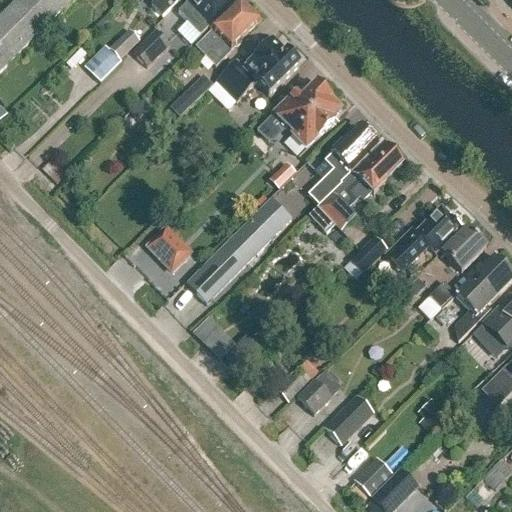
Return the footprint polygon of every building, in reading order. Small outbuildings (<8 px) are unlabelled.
[(0,78),(78,0),(23,0),(0,23),(0,78)] [(163,0),(152,11),(163,22),(179,6),(179,7),(186,0),(163,0)] [(202,41),(238,6),(231,0),(198,0),(180,18),(202,41)] [(242,44),(259,28),(241,10),(197,53),(217,73),(232,58),(230,56),(235,52),(238,52),(242,48),(242,44)] [(155,34),(132,57),(148,72),(170,49),(155,34)] [(139,47),(129,37),(110,55),(113,59),(120,66),(139,47)] [(270,101),(300,72),(297,69),(297,66),(293,61),(289,61),(274,45),(244,74),(237,67),(217,86),(238,107),(257,88),(270,101)] [(86,59),(81,54),(67,69),(71,73),(86,59)] [(120,66),(113,59),(92,80),(100,88),(121,67),(120,66)] [(181,124),(207,97),(198,88),(171,114),(181,124)] [(333,125),(341,117),(330,106),(331,105),(329,102),(329,99),(323,93),(319,93),(317,91),(303,104),(297,98),(274,120),(286,133),(290,129),(297,137),(293,141),(307,156),(326,137),(327,138),(329,135),(328,134),(335,128),(333,125)] [(362,134),(359,131),(344,146),(342,144),(333,154),(335,156),(333,158),(325,166),(334,176),(309,201),(321,212),(343,190),(342,189),(351,179),(350,178),(377,150),(370,142),(367,136),(365,134),(362,134)] [(384,149),(321,214),(334,228),(344,238),(358,224),(350,216),(363,203),(366,206),(374,198),(376,200),(389,188),(386,186),(391,181),(392,182),(404,170),(384,149)] [(149,173),(157,169),(153,160),(144,164),(149,173)] [(57,188),(64,181),(49,166),(42,173),(57,188)] [(280,195),(298,178),(289,169),(271,186),(280,195)] [(269,206),(264,201),(256,208),(261,213),(269,206)] [(207,308),(291,224),(272,204),(187,289),(207,308)] [(334,228),(321,214),(318,210),(309,219),(325,236),(334,228)] [(450,223),(442,215),(418,241),(413,237),(388,262),(392,267),(394,264),(406,276),(429,254),(436,261),(463,235),(461,233),(461,228),(457,224),(452,223),(451,222),(450,223)] [(171,275),(189,258),(165,234),(148,251),(171,275)] [(463,277),(488,253),(470,235),(445,259),(463,277)] [(364,279),(388,256),(376,244),(352,267),(364,279)] [(462,348),(462,349),(494,316),(490,312),(511,289),(511,276),(497,262),(457,303),(472,317),(457,333),(462,348)] [(415,301),(425,290),(417,282),(407,292),(415,301)] [(443,314),(457,300),(446,288),(431,301),(443,314)] [(511,311),(504,319),(498,314),(484,328),(507,352),(511,352),(511,351),(511,311)] [(235,375),(243,367),(234,358),(226,365),(235,375)] [(511,370),(510,372),(484,397),(498,411),(511,396),(511,370)] [(288,406),(310,385),(297,372),(275,393),(288,406)] [(314,385),(296,403),(315,420),(332,402),(314,385)] [(341,451),(374,418),(356,400),(323,433),(341,451)] [(421,418),(426,424),(421,428),(430,437),(448,421),(434,406),(421,418)] [(376,463),(354,485),(370,502),(393,479),(376,463)] [(511,477),(511,476),(503,468),(488,483),(497,492),(511,477)] [(396,511),(418,491),(419,492),(420,491),(418,489),(417,490),(401,474),(367,508),(371,511),(396,511)]
